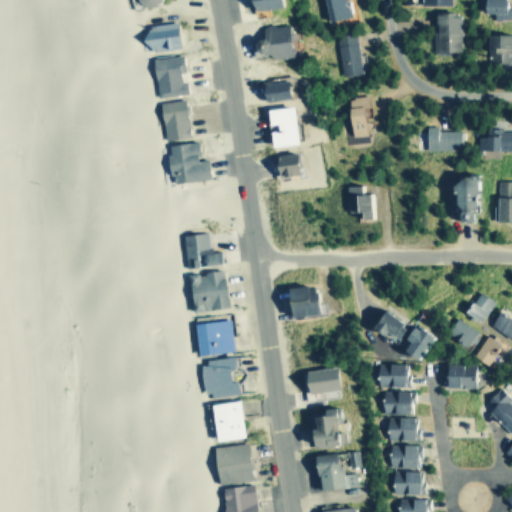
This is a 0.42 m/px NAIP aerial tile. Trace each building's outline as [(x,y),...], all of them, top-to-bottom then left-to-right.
[(273,0),(244,0),(245,8),(274,6),(273,0)] [(345,0),(320,0),(325,20),(349,14),(345,0)] [(511,17),(511,3),(500,3),(500,0),(479,0),(479,11),(490,11),(490,17),(511,17)] [(431,50),(456,50),(455,10),(430,11),(431,50)] [(176,46),(172,20),(143,25),(144,33),(141,34),(144,51),(176,46)] [(283,22),(257,26),(259,36),(246,38),(248,52),(265,50),(266,58),(287,55),(283,22)] [(359,71),(353,32),(333,35),(339,74),(359,71)] [(484,32),(484,54),(494,54),(494,61),(510,61),(510,32),(484,32)] [(149,57),(153,95),(184,91),(183,80),(177,81),(177,71),(180,71),(179,54),(149,57)] [(258,99),(284,97),(282,79),(256,81),(258,99)] [(157,99),(159,137),(184,136),(182,98),(157,99)] [(261,107),(263,126),(265,144),(292,142),(288,104),(261,107)] [(434,129),(434,125),(423,124),(422,149),(456,149),(457,129),(434,129)] [(475,135),(474,148),(511,149),(511,128),(483,127),(482,135),(475,135)] [(205,176),(202,157),(195,158),(192,139),(161,144),(168,182),(205,176)] [(300,172),(297,150),(268,154),(272,176),(300,172)] [(466,219),(466,211),(471,211),(470,173),(452,174),(452,182),(448,182),(449,219),(466,219)] [(493,220),(511,220),(511,179),(492,179),(493,220)] [(363,191),(363,182),(343,183),(343,191),(363,191)] [(354,210),(354,217),(372,217),(371,191),(348,192),(349,210),(354,210)] [(179,233),(182,265),(221,262),(220,249),(206,251),(204,231),(179,233)] [(186,309),(222,307),(220,269),(183,272),(186,309)] [(283,314),(311,313),(309,284),(281,285),(283,314)] [(477,321),(490,299),(473,290),(461,311),(477,321)] [(391,337),(400,324),(377,309),(366,326),(377,334),(380,330),(391,337)] [(509,336),(511,329),(511,319),(494,311),(487,325),(509,336)] [(473,329),(453,316),(443,331),(462,344),(473,329)] [(189,322),(193,354),(229,349),(225,317),(189,322)] [(424,333),(405,324),(399,338),(402,339),(397,350),(412,358),(424,333)] [(470,355),(485,363),(497,342),(482,334),(470,355)] [(196,359),(199,395),(234,392),(232,377),(224,378),(223,368),(230,367),(229,356),(196,359)] [(374,383),(407,384),(408,362),(375,362),(374,383)] [(441,362),(440,385),(470,385),(470,363),(441,362)] [(298,369),(302,399),(322,396),(321,390),(333,388),(330,365),(298,369)] [(483,398),(489,405),(484,409),(506,432),(511,426),(511,406),(495,388),(483,398)] [(412,412),(413,390),(379,389),(379,411),(412,412)] [(210,439),(239,436),(235,399),(206,402),(210,439)] [(341,443),(340,431),(332,431),(331,421),(335,421),(334,406),(316,407),(316,413),(307,413),(307,426),(304,426),(304,444),(341,443)] [(511,462),(511,438),(500,450),(511,462)] [(209,444),(211,481),(246,480),(244,442),(209,444)] [(419,443),(387,442),(387,465),(418,466),(419,443)] [(308,454),(313,489),(354,483),(352,471),(334,473),(331,451),(308,454)] [(390,491),(417,492),(417,470),(390,469),(390,491)] [(217,486),(219,511),(253,511),(250,483),(217,486)] [(511,486),(500,497),(511,509),(511,486)] [(420,511),(420,496),(395,497),(395,511),(420,511)]
